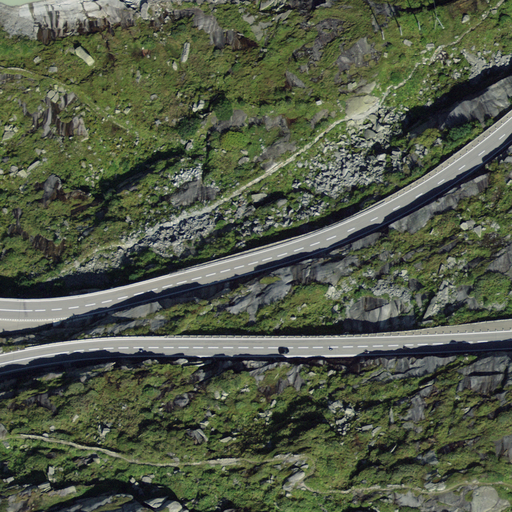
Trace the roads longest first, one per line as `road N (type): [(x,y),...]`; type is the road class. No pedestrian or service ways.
road 1 (primary): [(0,309),(97,303),(292,252),(394,209),(511,128)]
road 2 (primary): [(511,339),(93,348),(0,364)]
